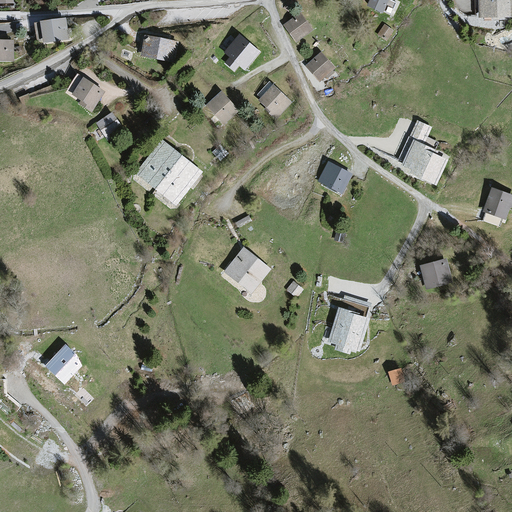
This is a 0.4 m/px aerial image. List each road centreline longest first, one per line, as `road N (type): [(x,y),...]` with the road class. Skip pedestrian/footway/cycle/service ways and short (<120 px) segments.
road 1 (residential): [(271,0),(317,114),(340,140),(511,270)]
road 2 (residential): [(110,511),(124,498),(91,424),(50,395),(14,387)]
road 3 (residential): [(0,91),(54,67),(141,9)]
road 4 (residential): [(141,9),(0,15)]
